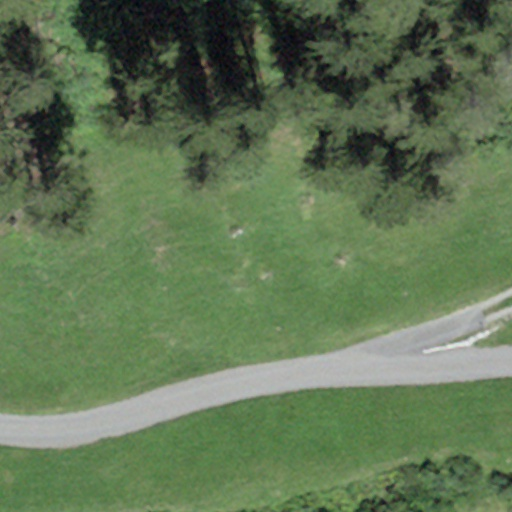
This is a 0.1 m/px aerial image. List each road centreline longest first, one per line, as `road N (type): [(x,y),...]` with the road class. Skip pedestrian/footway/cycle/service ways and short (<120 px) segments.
road 1 (track): [(511,360),(254,376),(33,434),(0,428)]
road 2 (track): [(337,371),(511,302)]
